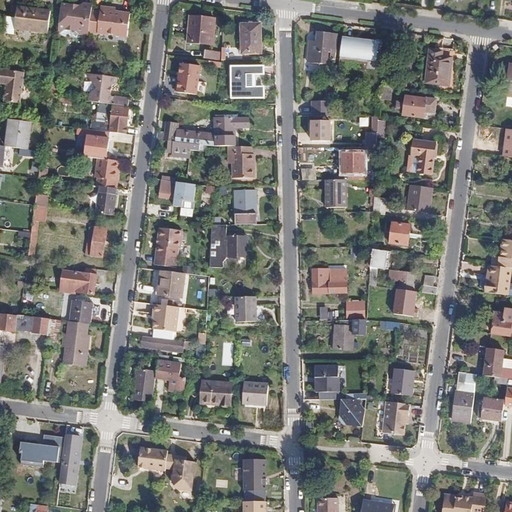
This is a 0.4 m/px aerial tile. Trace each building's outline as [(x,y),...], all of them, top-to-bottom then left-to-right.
[(69,4),(62,3),(58,29),(64,29),(67,27),(73,28),(78,33),(88,35),(88,31),(91,11),(92,4),(83,2),(79,6),(77,8),(71,7),(69,4)] [(50,11),(17,7),(14,28),(48,32),(50,11)] [(99,12),(91,11),(88,31),(128,36),(130,14),(114,11),(100,9),(99,12)] [(202,40),(212,41),(215,18),(190,16),(188,43),(201,44),(202,40)] [(14,35),(15,18),(6,18),(6,34),(14,35)] [(261,24),(241,24),(242,53),(262,53),(261,24)] [(335,59),(338,35),(317,32),(316,42),(309,42),(308,63),(327,65),(328,53),(331,53),(330,59),(335,59)] [(379,42),(343,37),(341,56),(377,61),(379,42)] [(220,52),(205,49),(204,58),(219,61),(220,52)] [(430,50),(426,83),(449,86),(452,58),(442,57),(442,52),(430,50)] [(201,66),(181,64),(177,92),(197,95),(201,66)] [(264,65),(231,66),(231,99),(265,98),(264,65)] [(0,83),(7,84),(5,98),(7,102),(17,103),(20,100),(24,72),(0,69),(0,83)] [(118,81),(118,78),(88,73),(88,77),(95,89),(88,93),(86,101),(129,107),(130,99),(112,97),(111,95),(107,90),(112,86),(118,81)] [(66,112),(67,105),(54,103),(55,97),(56,97),(57,87),(51,86),(48,104),(60,106),(59,111),(66,112)] [(391,100),(391,88),(380,87),(379,96),(379,99),(391,100)] [(405,103),(398,101),(397,101),(396,109),(404,110),(403,116),(424,119),(424,116),(435,118),(435,113),(436,99),(428,98),(406,96),(406,98),(405,103)] [(56,97),(55,97),(54,103),(67,105),(69,105),(70,99),(56,97)] [(312,101),(312,117),(331,117),(331,101),(312,101)] [(88,135),(88,136),(85,157),(98,159),(106,160),(109,140),(111,140),(112,132),(127,134),(129,108),(113,106),(98,105),(97,112),(91,116),(91,121),(87,121),(83,128),(78,128),(76,134),(88,135)] [(377,148),(377,138),(378,120),(378,117),(372,117),(372,133),(368,132),(368,148),(372,148),(377,148)] [(166,132),(157,131),(156,140),(207,145),(216,146),(229,146),(236,146),(235,128),(250,127),(249,118),(215,118),(215,136),(204,134),(204,133),(178,131),(178,124),(167,123),(166,132)] [(31,122),(9,119),(6,147),(20,149),(28,150),(31,122)] [(385,139),(386,122),(378,120),(377,138),(385,139)] [(330,121),(312,121),(312,142),(330,142),(330,121)] [(488,132),(486,147),(502,150),(504,130),(496,129),(495,133),(488,132)] [(418,158),(416,174),(433,176),(437,142),(413,140),(411,157),(418,158)] [(252,154),(251,147),(235,147),(236,146),(229,146),(229,155),(232,155),(232,164),(233,179),(254,178),(254,154),(252,154)] [(368,148),(348,148),(348,153),(342,153),(342,174),(349,174),(349,180),(369,180),(369,174),(365,174),(365,159),(368,159),(368,154),(372,154),(372,148),(368,148)] [(41,152),(20,149),(19,155),(40,158),(41,152)] [(406,173),(416,174),(418,158),(411,157),(408,157),(406,173)] [(118,173),(120,161),(106,160),(98,159),(96,178),(98,178),(97,186),(100,187),(108,188),(116,189),(117,189),(118,180),(115,180),(116,173),(118,173)] [(48,169),(40,168),(39,179),(47,180),(48,169)] [(162,176),(159,197),(175,199),(174,206),(183,207),(184,201),(194,203),(196,185),(177,182),(177,178),(162,176)] [(347,208),(347,180),(326,180),(326,208),(347,208)] [(430,214),(433,189),(411,186),(407,211),(430,214)] [(97,214),(113,216),(116,189),(108,188),(100,187),(97,214)] [(223,188),(214,187),(214,196),(213,208),(213,213),(220,214),(220,209),(222,209),(223,188)] [(260,191),(260,203),(273,203),(272,190),(260,191)] [(256,191),(235,191),(235,214),(257,213),(256,191)] [(49,195),(36,194),(35,206),(47,207),(49,195)] [(213,208),(214,196),(202,196),(202,203),(209,203),(209,208),(213,208)] [(373,212),(386,215),(388,199),(374,197),(374,207),(373,212)] [(30,240),(28,256),(35,257),(39,222),(45,222),(47,207),(35,206),(31,233),(30,240)] [(411,225),(392,223),(390,244),(408,246),(411,225)] [(226,236),(227,225),(212,225),(209,268),(223,268),(223,262),(227,257),(248,257),(248,236),(226,236)] [(103,257),(108,228),(95,226),(95,228),(90,227),(85,255),(91,256),(103,257)] [(157,255),(156,265),(176,268),(178,249),(180,249),(183,231),(159,229),(157,239),(159,240),(159,244),(157,244),(156,255),(157,255)] [(18,238),(30,240),(31,233),(19,232),(18,238)] [(511,268),(511,240),(510,240),(507,258),(493,256),(492,266),(511,268)] [(388,270),(391,252),(371,249),(370,267),(378,269),(388,270)] [(511,268),(492,266),(491,266),(489,281),(487,281),(485,293),(511,296),(511,268)] [(376,287),(378,269),(370,267),(369,286),(376,287)] [(97,275),(60,270),(58,290),(94,295),(97,275)] [(329,270),(313,270),(314,294),(347,294),(347,282),(329,283),(329,270)] [(413,292),(415,273),(391,270),(390,281),(401,282),(400,290),(413,292)] [(183,298),(186,274),(185,274),(161,271),(158,295),(183,298)] [(424,285),(434,286),(435,277),(425,275),(424,285)] [(437,295),(438,287),(434,286),(424,285),(423,285),(422,293),(437,295)] [(58,294),(44,292),(43,299),(48,300),(48,302),(56,304),(58,294)] [(257,322),(256,296),(236,297),(236,322),(257,322)] [(421,321),(424,299),(413,298),(412,310),(404,309),(403,317),(411,318),(410,319),(421,321)] [(72,300),(70,322),(69,322),(68,334),(66,348),(64,364),(86,367),(88,353),(85,353),(87,335),(89,324),(90,324),(93,303),(72,300)] [(362,302),(348,302),(348,311),(362,311),(362,302)] [(180,307),(156,304),(154,314),(157,314),(156,320),(155,330),(177,332),(180,307)] [(506,314),(496,312),(492,334),(510,336),(511,323),(505,322),(506,314)] [(61,321),(20,315),(16,315),(16,316),(0,313),(0,328),(31,332),(32,334),(49,335),(47,351),(57,352),(61,321)] [(387,316),(386,322),(386,329),(399,331),(400,323),(409,325),(409,321),(400,319),(400,317),(387,316)] [(354,326),(336,325),(334,350),(353,351),(354,326)] [(249,335),(243,335),(241,359),(251,359),(252,341),(249,341),(249,335)] [(183,342),(144,337),(143,346),(182,350),(183,342)] [(205,361),(206,344),(198,343),(197,352),(193,351),(192,359),(205,361)] [(511,369),(502,369),(505,351),(487,348),(484,376),(495,377),(502,378),(508,379),(511,379),(511,369)] [(169,391),(185,393),(186,379),(180,378),(181,364),(158,361),(157,371),(156,378),(170,380),(169,391)] [(322,392),(322,400),(340,400),(340,392),(342,392),(342,377),(344,377),(344,365),(315,366),(316,378),(318,378),(318,393),(322,392)] [(134,400),(153,402),(156,378),(157,371),(137,369),(134,400)] [(395,369),(392,394),(412,396),(415,371),(395,369)] [(453,421),(471,423),(477,375),(460,373),(457,390),(453,421)] [(233,382),(202,380),(200,402),(223,404),(223,406),(232,406),(233,382)] [(269,384),(244,382),(242,404),(267,406),(269,384)] [(506,395),(507,385),(498,384),(497,394),(506,395)] [(362,399),(342,400),(341,405),(343,405),(342,412),(340,412),(339,419),(343,425),(352,426),(355,424),(357,427),(363,428),(365,410),(361,404),(362,399)] [(479,418),(502,421),(505,402),(484,399),(483,406),(480,406),(479,418)] [(408,418),(410,405),(387,402),(383,433),(404,435),(405,424),(406,418),(408,418)] [(62,464),(65,438),(44,435),(43,445),(21,442),(20,453),(22,454),(21,465),(33,467),(34,463),(44,464),(44,461),(62,464)] [(81,438),(66,436),(65,438),(62,464),(59,483),(74,485),(81,438)] [(188,490),(192,490),(195,462),(185,461),(186,457),(176,456),(175,460),(167,459),(167,455),(168,451),(141,447),(138,467),(165,471),(165,468),(174,470),(172,483),(176,489),(188,490)] [(273,469),(253,469),(253,486),(265,486),(266,482),(273,482),(273,478),(274,478),(273,469)] [(484,511),(487,495),(474,493),(473,498),(462,497),(462,499),(456,498),(455,496),(448,495),(445,497),(442,511),(484,511)] [(338,511),(339,498),(318,498),(318,508),(320,508),(319,511),(338,511)] [(71,500),(59,499),(58,506),(63,507),(70,507),(71,500)] [(395,511),(395,505),(363,501),(361,511),(395,511)] [(265,511),(266,502),(243,502),(243,511),(265,511)]
